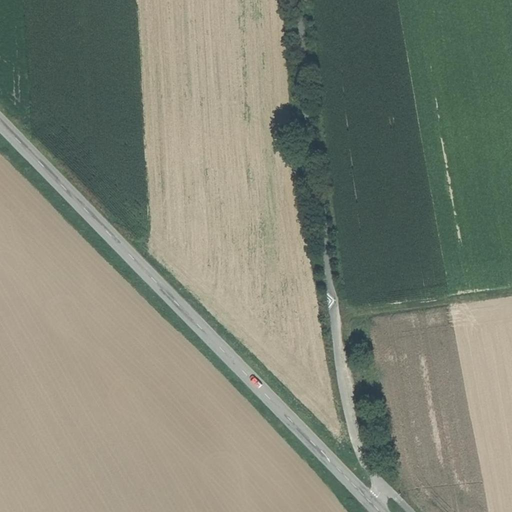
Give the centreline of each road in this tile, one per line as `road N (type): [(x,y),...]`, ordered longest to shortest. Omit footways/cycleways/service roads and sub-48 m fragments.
road 1 (secondary): [(377,511),(0,121)]
road 2 (track): [(511,291),(336,316)]
